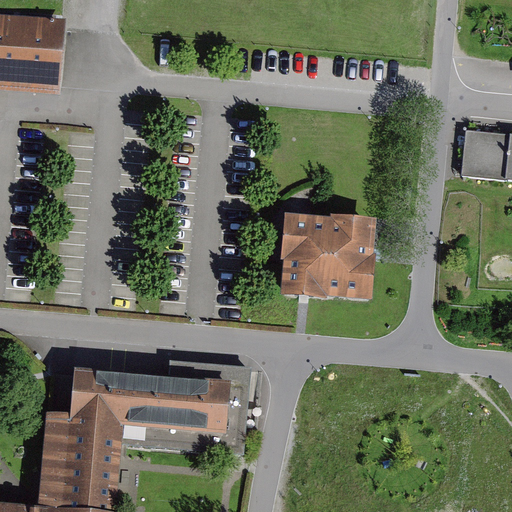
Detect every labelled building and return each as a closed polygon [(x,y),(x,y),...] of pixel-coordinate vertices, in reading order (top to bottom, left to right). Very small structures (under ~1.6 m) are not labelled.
[(0,92),(60,97),(66,29),(0,22),(0,92)] [(463,182),(511,186),(511,140),(468,136),(463,182)] [(487,209),(484,233),(507,236),(510,212),(487,209)] [(327,306),(372,310),(377,264),(374,264),(378,229),(331,224),(331,228),(286,223),(282,269),(285,269),(282,304),(327,308),(327,306)] [(45,510),(0,505),(0,511),(120,511),(127,439),(246,450),(253,365),(179,358),(177,381),(78,372),(74,415),(54,413),(45,510)]
